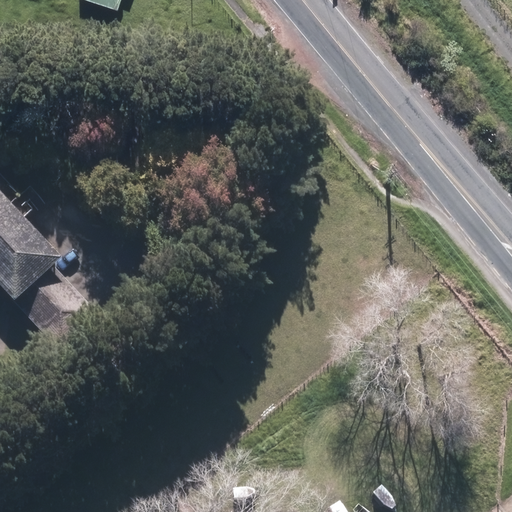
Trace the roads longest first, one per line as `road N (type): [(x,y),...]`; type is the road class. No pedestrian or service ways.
road 1 (track): [(341,47),(155,216),(118,264),(104,264),(55,213)]
road 2 (secondary): [(511,254),(302,0)]
